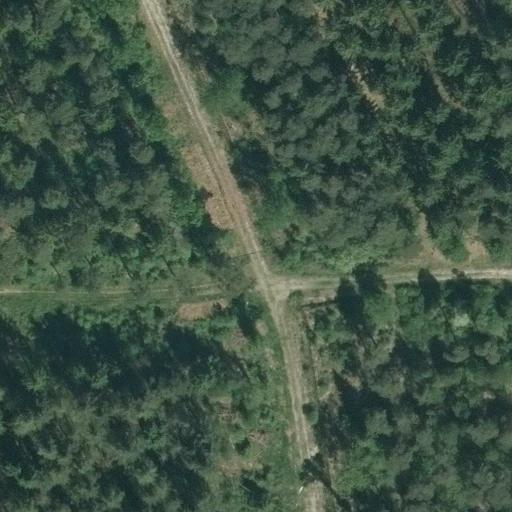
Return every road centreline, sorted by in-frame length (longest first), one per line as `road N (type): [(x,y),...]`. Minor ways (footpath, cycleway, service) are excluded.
road 1 (track): [(267,273),(150,0)]
road 2 (unknown): [(267,273),(308,511)]
